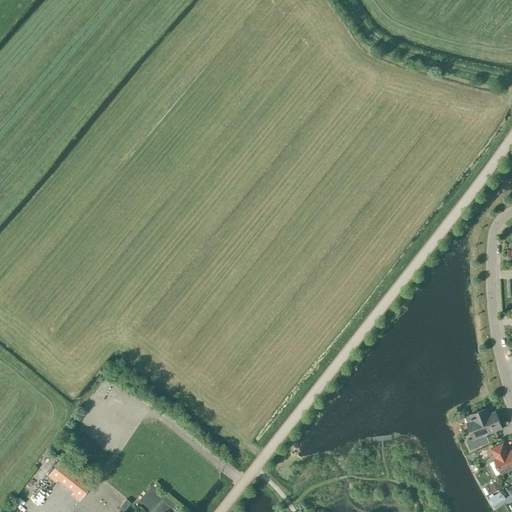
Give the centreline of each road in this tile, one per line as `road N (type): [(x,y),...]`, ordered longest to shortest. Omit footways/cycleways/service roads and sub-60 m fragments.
road 1 (tertiary): [(220,511),(511,136)]
road 2 (track): [(511,80),(386,47),(343,0)]
road 3 (residential): [(511,395),(497,342),(490,253),(499,222),(511,211)]
